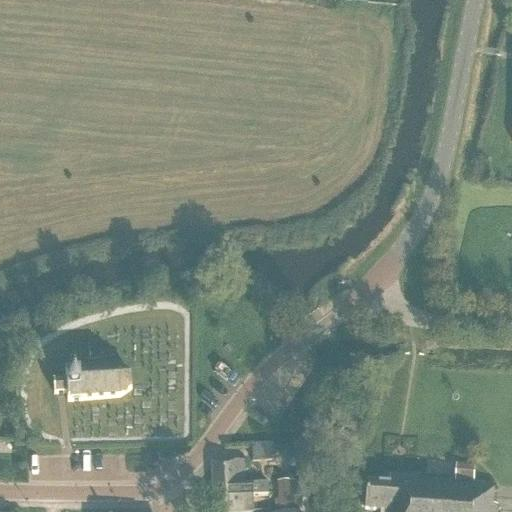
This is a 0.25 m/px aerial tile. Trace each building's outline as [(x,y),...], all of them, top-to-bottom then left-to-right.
[(118,369),(65,373),(65,382),(53,383),(54,395),(66,394),(67,402),(120,398),(131,390),(130,375),(118,369)] [(255,457),(274,456),(273,439),(254,440),(255,457)] [(213,511),(223,510),(222,511),(253,511),(253,497),(264,496),(268,496),(268,484),(245,486),(243,463),(211,464),(213,511)] [(495,511),(496,507),(492,507),(494,486),(473,485),(474,469),(456,467),(454,483),(398,478),(397,485),(367,482),(364,511),(377,511),(495,511)] [(277,503),(273,503),(273,511),(294,511),(293,484),(276,484),(277,503)]
